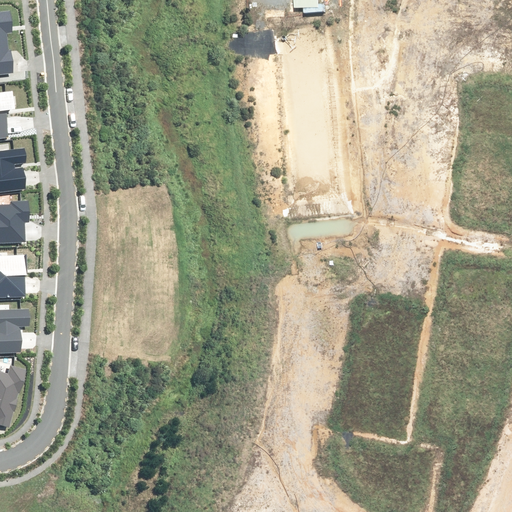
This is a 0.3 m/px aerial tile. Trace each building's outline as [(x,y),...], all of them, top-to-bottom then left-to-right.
[(0,74),(12,73),(7,33),(13,32),(10,11),(0,12),(0,74)] [(0,138),(8,137),(5,110),(14,109),(12,92),(0,93),(0,138)] [(0,191),(25,188),(23,168),(14,169),(13,164),(25,163),(24,149),(0,151),(0,191)] [(28,221),(28,201),(11,202),(11,205),(0,205),(0,242),(26,241),(25,222),(28,221)] [(0,297),(26,296),(24,255),(0,256),(0,297)] [(0,353),(21,352),(20,326),(29,325),(29,309),(0,310),(0,353)] [(0,372),(0,424),(10,428),(26,371),(11,367),(9,375),(0,372)]
